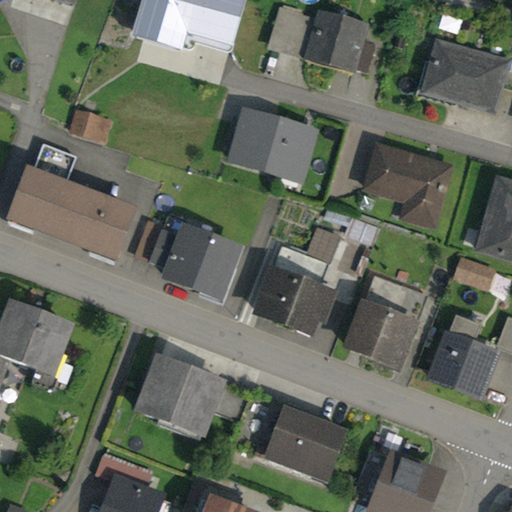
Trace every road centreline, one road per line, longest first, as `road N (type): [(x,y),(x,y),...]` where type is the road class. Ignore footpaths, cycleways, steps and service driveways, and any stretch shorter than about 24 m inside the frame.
road 1 (residential): [(492,443),(0,251)]
road 2 (residential): [(511,154),(230,74)]
